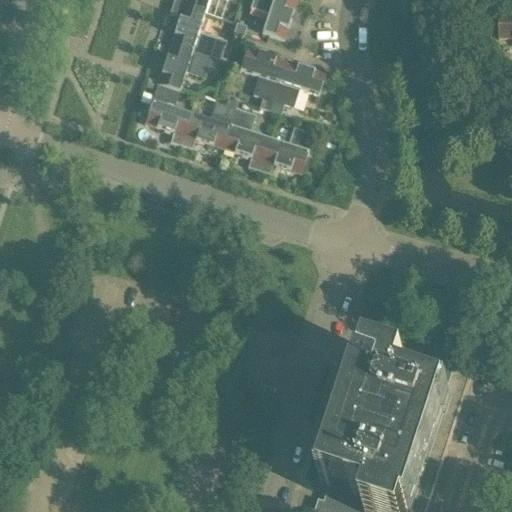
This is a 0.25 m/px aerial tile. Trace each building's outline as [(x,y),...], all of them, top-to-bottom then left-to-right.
[(213,0),(227,5),(228,0),(173,0),(171,7),(203,17),(208,0),(213,0)] [(282,44),(295,4),(281,0),(252,0),(248,11),(267,17),(260,37),(282,44)] [(197,36),(203,17),(171,7),(168,18),(177,21),(168,49),(209,62),(218,65),(225,45),(197,36)] [(497,42),(511,42),(511,18),(497,19),(497,42)] [(245,30),(235,27),(231,38),(241,41),(245,30)] [(218,65),(209,62),(168,49),(156,87),(178,95),(184,76),(202,82),(205,73),(215,76),(218,65)] [(257,112),(268,115),(284,65),(245,52),(238,74),(257,81),(251,99),(261,102),(257,112)] [(324,78),(284,65),(268,115),(279,119),(282,109),(291,112),(297,94),(317,100),(324,78)] [(179,150),(190,118),(172,113),(178,95),(156,87),(143,127),(171,137),(168,146),(179,150)] [(221,153),(234,113),(214,106),(208,124),(190,118),(179,150),(190,153),(193,144),(221,153)] [(257,175),(267,143),(248,137),(254,119),(234,113),(221,153),(249,162),(246,171),(257,175)] [(286,149),(267,143),(257,175),(268,179),(271,169),(300,178),(313,138),(292,131),(286,149)] [(405,370),(369,359),(364,374),(362,374),(324,490),(328,491),(324,505),(318,504),(315,511),(363,511),(410,372),(405,370)] [(428,511),(471,379),(408,359),(405,370),(410,372),(363,511),(428,511)]
